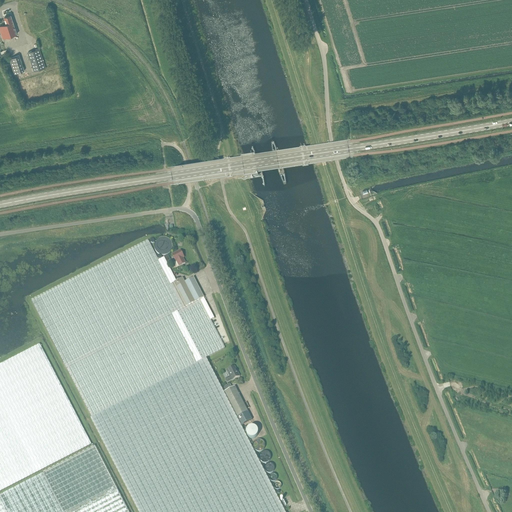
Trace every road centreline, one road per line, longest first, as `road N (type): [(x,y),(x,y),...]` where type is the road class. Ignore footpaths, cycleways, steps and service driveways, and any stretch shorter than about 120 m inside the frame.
road 1 (unclassified): [(489,511),(376,224),(347,197),(306,0)]
road 2 (track): [(274,0),(388,355),(453,511)]
road 3 (tertiary): [(0,205),(511,122)]
road 4 (unclassified): [(0,235),(188,211),(309,511)]
